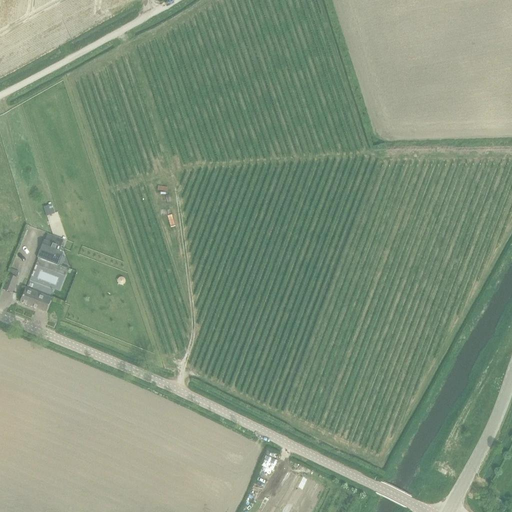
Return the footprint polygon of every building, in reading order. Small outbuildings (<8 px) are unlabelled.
[(43,240),(37,257),(59,265),(63,254),(59,253),(61,247),(59,246),(44,240),(43,240)] [(11,294),(17,279),(8,275),(2,290),(11,294)] [(45,312),(50,301),(33,294),(34,292),(25,288),(20,303),(45,312)] [(265,456),(261,466),(272,471),(277,461),(265,456)] [(498,500),(493,507),(498,511),(502,511),(507,506),(498,500)]
